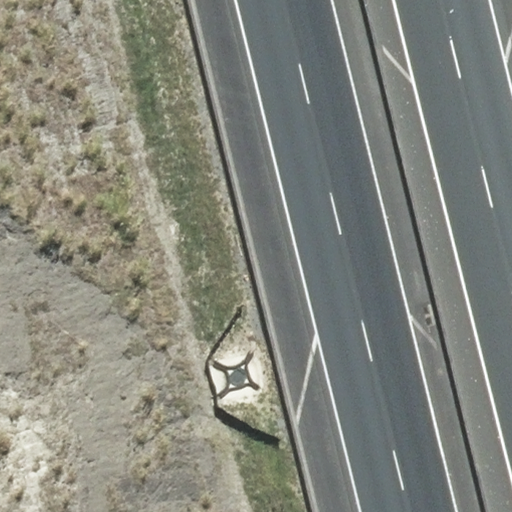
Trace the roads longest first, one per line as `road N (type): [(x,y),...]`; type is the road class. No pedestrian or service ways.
road 1 (motorway): [(404,511),(281,0)]
road 2 (motorway): [(443,0),(511,279)]
